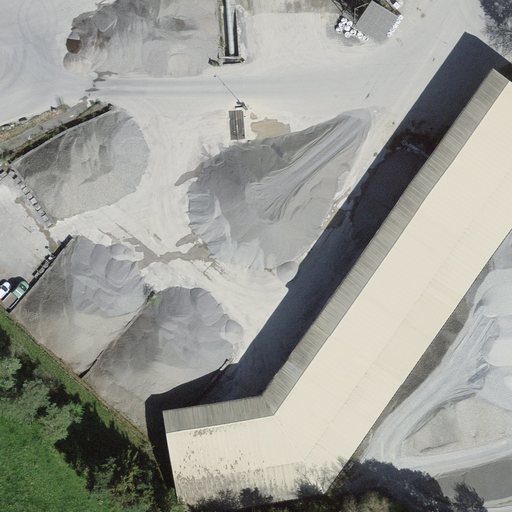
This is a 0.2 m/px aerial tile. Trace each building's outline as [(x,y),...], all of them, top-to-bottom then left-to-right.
[(361,8),(369,15),(359,42),(379,50),(392,37),(397,23),(369,12),(369,11),(369,0),(345,0),(354,8),(361,8)] [(511,240),(511,90),(493,78),(259,400),(173,415),(188,511),(237,511),(332,494),(511,240)] [(131,113),(19,142),(31,189),(143,160),(131,113)] [(81,331),(169,296),(143,229),(83,253),(81,247),(52,258),(81,331)] [(174,369),(233,325),(216,302),(187,323),(175,307),(167,312),(164,309),(142,326),(174,369)] [(477,511),(501,511),(511,510),(511,479),(486,483),(489,500),(476,502),(477,511)]
